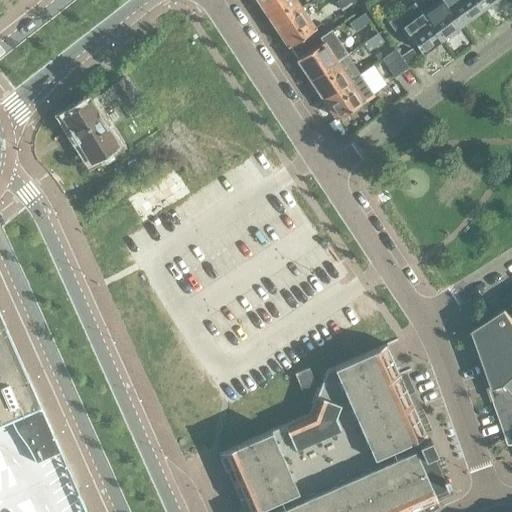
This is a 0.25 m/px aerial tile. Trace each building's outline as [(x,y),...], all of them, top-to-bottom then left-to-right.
[(275,25),(301,8),(295,0),(267,0),(261,4),(275,25)] [(355,0),(337,0),(335,2),(341,11),(356,1),(355,0)] [(430,0),(434,5),(423,13),(442,39),(462,25),(443,0),(430,0)] [(473,0),(443,0),(462,25),(481,10),(473,0)] [(473,0),(481,10),(494,0),(473,0)] [(405,11),(390,23),(398,33),(401,31),(412,45),(415,43),(423,54),(442,39),(423,13),(416,4),(405,11)] [(315,29),(301,8),(275,25),(288,46),(315,29)] [(364,12),(349,22),(355,31),(370,22),(364,12)] [(322,42),(297,59),(310,79),(337,61),(347,55),(348,54),(332,30),(320,38),(322,42)] [(378,33),(363,43),(369,52),(384,43),(378,33)] [(412,49),(401,56),(409,68),(420,60),(412,49)] [(382,59),(395,77),(409,68),(401,56),(396,50),(382,59)] [(337,61),(310,79),(323,98),(350,81),(360,74),(347,55),(337,61)] [(350,81),(323,98),(336,118),(363,101),(373,94),(373,93),(360,74),(350,81)] [(123,100),(133,114),(142,107),(122,79),(90,101),(73,111),(72,109),(66,113),(67,115),(63,117),(81,146),(78,149),(78,153),(80,157),(85,158),(89,158),(91,161),(117,144),(99,116),(123,100)] [(511,392),(505,384),(511,377),(511,317),(506,309),(473,330),(511,438),(511,392)] [(0,511),(88,511),(79,491),(28,375),(5,323),(0,311),(0,511)] [(429,440),(398,370),(386,344),(327,371),(311,413),(219,454),(220,457),(221,457),(245,511),(410,511),(415,510),(416,511),(417,510),(417,509),(433,502),(434,503),(436,502),(431,493),(450,485),(447,478),(444,479),(433,455),(436,453),(430,439),(429,440)] [(301,389),(316,384),(309,368),(295,374),(301,389)]
